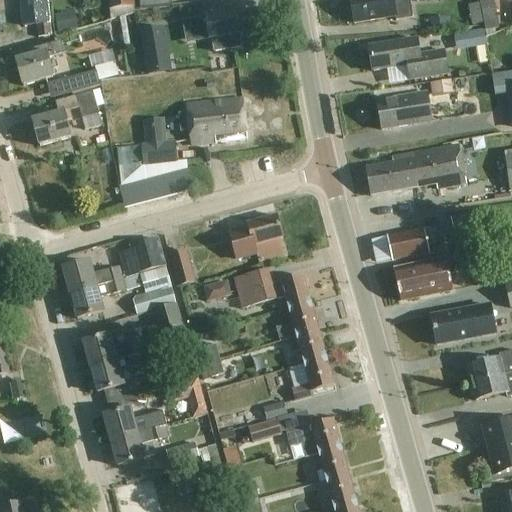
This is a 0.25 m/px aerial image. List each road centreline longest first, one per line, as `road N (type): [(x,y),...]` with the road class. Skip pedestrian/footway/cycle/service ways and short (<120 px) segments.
road 1 (secondary): [(422,511),(327,169)]
road 2 (residential): [(30,255),(327,169)]
road 3 (residential): [(102,511),(30,255)]
road 4 (secondary): [(327,169),(295,0)]
